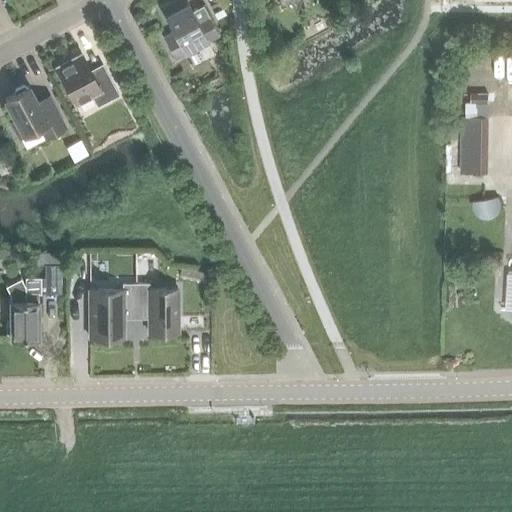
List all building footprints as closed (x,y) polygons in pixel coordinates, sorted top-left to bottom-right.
[(185,0),(176,0),(161,8),(173,31),(163,37),(174,58),(186,52),(183,46),(203,35),(206,41),(218,35),(202,4),(191,10),(185,0)] [(118,94),(104,68),(92,75),(80,54),(56,67),(75,104),(91,95),(96,106),(118,94)] [(14,93),(4,99),(15,119),(9,122),(18,138),(39,127),(45,138),(65,127),(48,96),(52,104),(41,111),(27,86),(26,87),(22,84),(14,89),(14,93)] [(461,116),(460,172),(486,172),(487,116),(461,116)] [(472,202),(472,206),(472,209),(474,212),(476,215),(479,217),(482,218),(486,219),(489,219),(493,218),(496,216),(498,213),(500,210),(501,207),(501,203),(500,200),(499,197),(472,202)] [(45,292),(60,292),(59,265),(45,265),(45,292)] [(205,281),(207,273),(180,267),(178,276),(205,281)] [(6,333),(10,333),(10,337),(37,337),(37,293),(40,293),(39,277),(25,277),(25,300),(10,300),(10,322),(6,322),(6,333)] [(148,313),(148,333),(177,333),(177,288),(149,288),(149,283),(121,283),(121,288),(88,289),(89,338),(123,338),(123,313),(148,313)]
